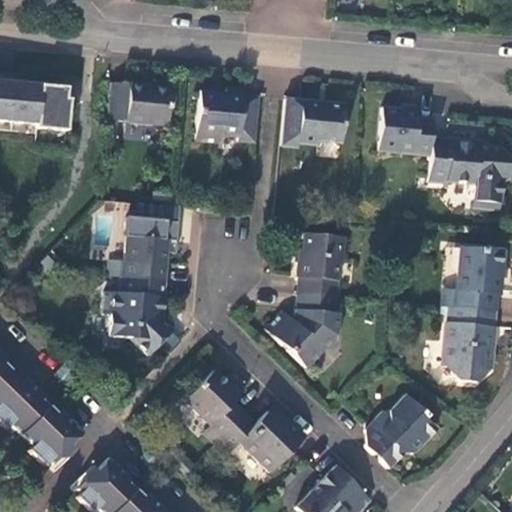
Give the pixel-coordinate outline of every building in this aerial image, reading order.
[(67,88),(0,82),(0,120),(33,124),(33,127),(66,129),(68,100),(66,101),(67,88)] [(169,89),(109,83),(105,120),(113,121),(166,127),(169,89)] [(238,141),(255,143),(258,97),(242,95),(243,90),(225,90),(225,95),(199,93),(194,141),(219,144),(220,136),(238,137),(238,141)] [(344,104),(300,99),(284,98),(280,145),(297,148),(298,144),(318,145),(319,142),(340,144),(344,104)] [(416,117),(416,110),(399,108),(398,110),(381,108),(377,152),(428,157),(431,135),(431,119),(416,117)] [(105,120),(104,137),(111,138),(113,121),(105,120)] [(431,135),(428,157),(426,183),(444,185),(446,181),(472,184),(469,201),(498,203),(500,181),(506,181),(509,159),(500,148),(476,147),(472,140),(431,135)] [(497,211),(498,203),(469,201),(470,209),(497,211)] [(120,277),(163,281),(167,241),(163,240),(164,223),(125,217),(123,235),(125,236),(122,262),(122,263),(120,277)] [(297,293),(336,296),(338,262),(341,262),(343,237),(302,234),(300,250),(297,249),(296,276),(299,278),(297,293)] [(448,307),(495,312),(500,252),(462,247),(457,290),(450,290),(448,307)] [(160,321),(163,281),(120,277),(119,293),(105,292),(103,315),(109,316),(108,333),(114,339),(131,339),(146,354),(170,330),(160,321)] [(334,313),(336,296),(297,293),(295,315),(292,320),(282,312),(265,330),(304,367),(321,350),(331,350),(335,345),(334,343),(337,313),(334,313)] [(493,327),(495,312),(448,307),(447,307),(442,364),(451,366),(451,374),(456,380),(472,381),(479,377),(480,366),(489,367),(492,344),(488,344),(490,327),(493,327)] [(0,424),(5,430),(10,426),(31,446),(27,451),(43,467),(48,462),(51,465),(49,469),(53,472),(73,450),(69,447),(82,434),(62,414),(59,417),(38,397),(40,393),(21,374),(18,377),(3,362),(5,360),(0,354),(0,424)] [(67,386),(79,374),(67,363),(56,375),(67,386)] [(218,439),(243,414),(233,404),(239,398),(213,373),(184,402),(209,426),(201,434),(212,445),(218,439)] [(382,436),(387,470),(403,455),(412,454),(436,429),(424,419),(426,417),(404,396),(388,412),(381,411),(375,418),(376,430),(365,431),(366,448),(382,436)] [(254,425),(243,414),(218,439),(231,451),(238,444),(270,473),(305,438),(278,413),(267,413),(254,425)] [(165,457),(153,446),(141,458),(153,469),(165,457)] [(163,511),(148,497),(145,500),(125,479),(127,477),(107,459),(95,472),(90,468),(71,489),(73,492),(76,490),(79,493),(75,498),(90,511),(93,511),(96,509),(98,511),(163,511)] [(340,471),(334,466),(294,507),(299,511),(358,511),(369,501),(357,489),(341,489),(340,471)]
